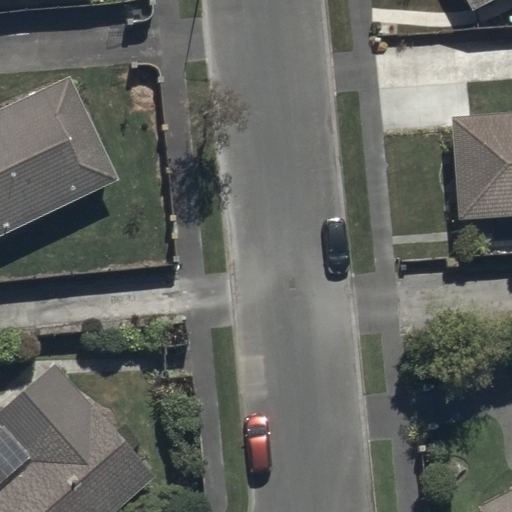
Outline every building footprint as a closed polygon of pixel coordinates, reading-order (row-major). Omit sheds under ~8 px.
[(511,0),(451,0),(468,31),(511,7),(511,0)] [(0,116),(0,244),(124,187),(74,82),(0,116)] [(511,110),(451,116),(461,236),(511,231),(511,110)] [(0,511),(117,511),(151,484),(55,371),(0,417),(0,511)] [(511,511),(511,492),(478,511),(511,511)]
